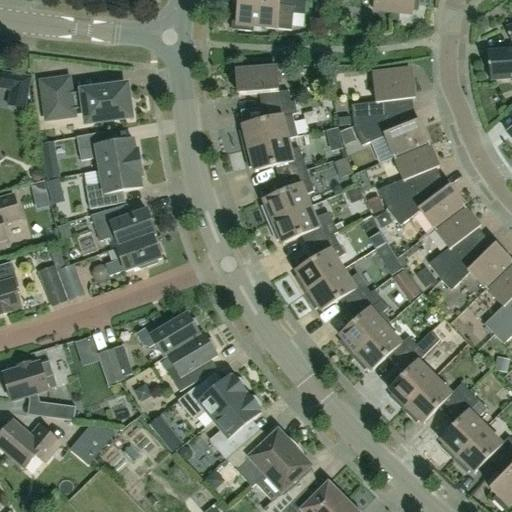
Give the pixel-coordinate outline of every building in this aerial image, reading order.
[(265,0),(264,5),(239,3),(238,11),(234,10),(232,31),(252,33),(252,28),(277,30),(278,17),(292,19),(295,0),(265,0)] [(375,0),(375,6),(392,8),(391,13),(412,16),(413,0),(375,0)] [(316,3),(316,9),(321,15),(327,16),(328,4),(316,3)] [(511,51),(488,54),(490,82),(511,80),(511,27),(506,30),(511,44),(511,43),(511,51)] [(263,95),(265,108),(290,104),(288,93),(278,93),(276,70),(252,72),(251,67),(231,68),(233,89),(238,89),(238,97),(263,95)] [(354,128),(413,113),(412,101),(414,101),(411,70),(390,73),(391,78),(374,80),(377,104),(351,107),(354,128)] [(0,89),(28,94),(31,78),(13,75),(3,73),(0,87),(0,89)] [(46,115),(85,109),(87,124),(130,118),(130,113),(132,110),(131,103),(128,100),(126,87),(83,93),(83,94),(71,96),(69,80),(42,84),(46,115)] [(335,110),(335,97),(313,97),(313,111),(335,110)] [(295,103),(290,104),(265,108),(268,121),(243,127),(244,132),(239,134),(244,151),(288,141),(287,141),(297,138),(292,117),(297,116),(295,103)] [(312,112),(298,115),(301,129),(315,126),(312,112)] [(418,124),(413,113),(354,128),(362,148),(385,138),(394,160),(429,146),(420,123),(418,124)] [(339,129),(351,127),(350,119),(338,120),(339,129)] [(311,150),(319,149),(315,127),(306,129),(311,150)] [(329,141),(340,139),(338,129),(327,132),(329,141)] [(355,143),(350,129),(339,134),(345,148),(355,143)] [(100,172),(140,165),(138,152),(135,153),(134,142),(107,146),(105,134),(77,139),(81,163),(98,159),(100,172)] [(288,141),(244,151),(248,169),(253,168),(254,173),(279,167),(283,180),(307,172),(303,161),(300,149),(290,152),(288,141)] [(429,146),(394,160),(403,182),(380,191),(387,211),(441,181),(436,170),(439,169),(429,146)] [(57,165),(45,167),(48,181),(60,178),(57,165)] [(140,165),(100,172),(102,185),(86,188),(90,211),(118,206),(116,194),(142,190),(140,179),(143,178),(140,165)] [(31,175),(33,181),(38,182),(42,179),(41,173),(36,171),(31,175)] [(307,172),(283,180),(287,192),(264,202),(266,207),(261,209),(268,226),(310,208),(305,197),(314,193),(307,172)] [(441,181),(387,211),(400,228),(420,213),(435,231),(465,209),(450,189),(448,190),(441,181)] [(44,183),(30,187),(33,199),(47,196),(44,183)] [(0,244),(8,242),(3,226),(21,221),(14,196),(0,199),(0,244)] [(370,206),(374,216),(384,212),(380,202),(370,206)] [(315,220),(310,208),(268,226),(276,243),(280,241),(282,246),(305,236),(311,248),(334,236),(338,234),(333,224),(328,214),(315,220)] [(144,240),(156,236),(147,212),(124,220),(120,209),(91,218),(100,243),(116,238),(119,248),(116,249),(117,250),(128,245),(144,240)] [(465,209),(435,231),(449,250),(429,266),(441,283),(485,240),(478,230),(480,229),(465,209)] [(386,214),(376,220),(382,230),(392,224),(386,214)] [(360,225),(365,233),(377,226),(372,218),(360,225)] [(128,245),(117,250),(121,261),(105,266),(110,278),(125,272),(126,273),(146,266),(147,269),(157,265),(159,261),(161,260),(160,257),(162,254),(159,246),(155,244),(153,237),(156,236),(144,240),(128,245)] [(334,236),(311,248),(318,260),(296,273),(299,277),(295,280),(304,295),(343,271),(336,261),(344,256),(339,247),(334,236)] [(485,240),(441,283),(451,292),(470,274),(486,291),(511,265),(511,263),(496,247),(494,249),(485,240)] [(11,264),(0,267),(0,317),(16,313),(15,311),(21,309),(15,287),(17,286),(11,264)] [(511,265),(486,291),(503,308),(484,326),(494,336),(511,318),(511,265)] [(74,266),(57,273),(60,281),(61,283),(78,276),(74,266)] [(38,274),(43,288),(60,281),(57,273),(55,267),(38,274)] [(343,271),(304,295),(314,311),(318,308),(321,313),(342,299),(350,310),(371,295),(364,286),(357,276),(349,281),(343,271)] [(426,289),(435,283),(427,273),(418,280),(426,289)] [(375,292),(371,295),(350,310),(359,321),(340,337),(343,341),(340,345),(352,358),(386,328),(377,319),(388,310),(381,301),(375,292)] [(164,360),(204,336),(204,335),(200,337),(198,334),(200,329),(195,321),(190,321),(187,316),(174,323),(172,319),(158,327),(156,324),(137,335),(144,347),(150,349),(155,346),(164,360)] [(511,318),(494,336),(504,346),(511,338),(511,318)] [(401,346),(386,328),(352,358),(364,372),(368,369),(371,373),(390,356),(399,365),(417,347),(409,339),(401,346)] [(432,334),(417,347),(425,356),(440,342),(432,334)] [(204,336),(164,360),(168,358),(175,370),(168,374),(180,394),(202,381),(196,371),(217,358),(214,353),(217,349),(212,340),(207,340),(204,336)] [(417,347),(399,365),(407,374),(389,392),(393,396),(390,399),(403,412),(434,380),(418,363),(425,356),(417,347)] [(114,351),(99,356),(109,387),(125,382),(121,370),(130,367),(124,348),(114,351)] [(498,360),(495,372),(507,375),(510,362),(498,360)] [(16,373),(3,377),(11,403),(48,391),(57,389),(49,363),(40,366),(35,367),(34,363),(15,369),(16,373)] [(213,423),(245,397),(244,396),(246,394),(244,392),(246,390),(246,386),(241,380),(238,380),(235,382),(233,379),(232,380),(230,378),(208,396),(200,386),(178,402),(194,422),(205,413),(213,423)] [(451,396),(434,380),(403,412),(416,425),(419,421),(423,425),(441,407),(449,415),(470,394),(461,385),(451,396)] [(470,394),(449,415),(458,424),(440,442),(444,446),(441,449),(454,462),(485,430),(476,421),(487,411),(470,394)] [(245,397),(213,423),(221,433),(210,442),(225,460),(226,462),(247,444),(238,434),(261,415),(259,414),(261,413),(258,410),(261,408),(261,404),(256,398),(253,398),(250,400),(248,397),(246,398),(245,397)] [(45,420),(74,423),(76,408),(47,405),(45,420)] [(157,435),(167,427),(160,419),(150,427),(157,435)] [(45,464),(61,445),(39,427),(30,438),(13,423),(0,438),(0,449),(25,471),(37,457),(45,464)] [(89,427),(69,451),(87,466),(114,434),(89,427)] [(502,446),(485,430),(454,462),(467,475),(470,471),(474,475),(491,457),(500,466),(511,453),(511,441),(509,439),(502,446)] [(247,444),(226,462),(236,472),(241,468),(245,474),(255,474),(259,470),(265,477),(298,448),(296,446),(291,442),(286,437),(278,433),(256,454),(247,444)] [(268,498),(272,503),(263,511),(284,511),(301,495),(292,485),(311,468),(306,458),(301,451),(298,448),(265,477),(271,483),(267,489),(268,498)] [(511,453),(500,466),(509,474),(491,492),(497,498),(493,501),(504,511),(511,511),(511,453)] [(301,495),(284,511),(335,511),(345,502),(339,496),(340,493),(333,487),(331,488),(328,485),(309,504),(301,495)] [(32,511),(34,500),(24,498),(21,511),(32,511)] [(345,502),(335,511),(358,511),(354,508),(352,508),(345,502)]
